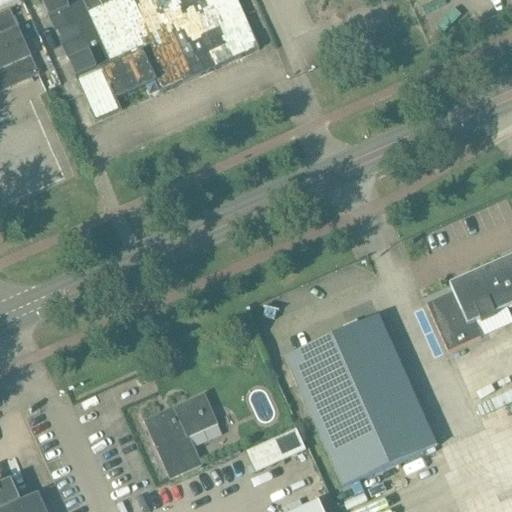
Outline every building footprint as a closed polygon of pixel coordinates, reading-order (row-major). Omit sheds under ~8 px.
[(258,50),(235,0),(40,0),(76,78),(96,69),(98,73),(78,82),(96,123),(121,112),(116,101),(156,83),(160,94),(258,50)] [(0,94),(39,77),(10,12),(0,15),(0,94)] [(511,308),(511,258),(475,275),(475,276),(449,287),(452,295),(426,307),(448,354),(480,339),(474,325),(480,323),(481,325),(496,318),(495,316),(511,308)] [(436,448),(379,318),(284,360),(342,490),(436,448)] [(218,427),(204,396),(143,423),(170,483),(202,468),(189,440),(218,427)] [(298,430),(247,451),(257,474),(308,452),(298,430)] [(11,480),(0,484),(0,511),(45,511),(37,494),(20,502),(11,480)] [(322,511),(318,503),(298,511),(322,511)]
